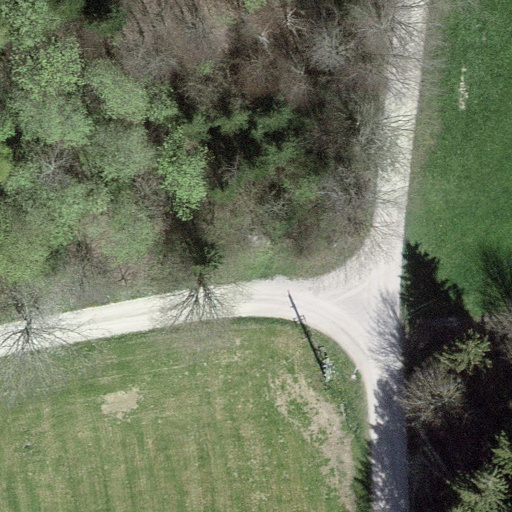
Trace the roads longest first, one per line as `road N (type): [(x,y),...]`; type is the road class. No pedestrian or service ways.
road 1 (track): [(0,342),(227,299),(378,318)]
road 2 (track): [(413,0),(378,318)]
road 3 (track): [(378,318),(387,511)]
road 4 (track): [(511,319),(378,318)]
